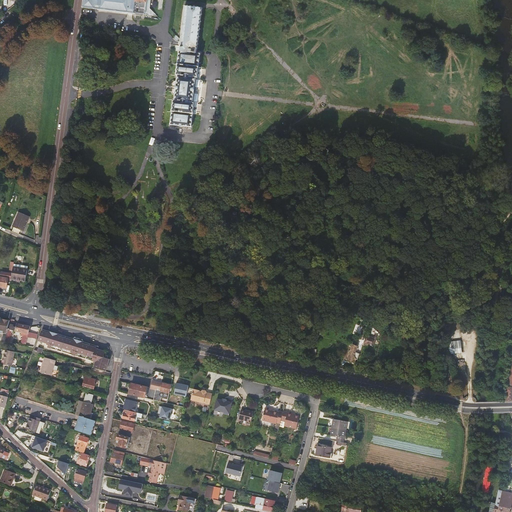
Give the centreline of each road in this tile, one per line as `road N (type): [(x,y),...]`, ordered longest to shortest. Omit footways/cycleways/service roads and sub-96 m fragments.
road 1 (secondary): [(122,340),(449,410),(511,411)]
road 2 (secondary): [(511,403),(451,402),(124,331)]
road 3 (tertiary): [(78,0),(36,308)]
road 4 (residential): [(286,511),(314,400),(244,382)]
road 5 (tertiary): [(92,507),(122,340)]
road 6 (residential): [(92,507),(0,427)]
